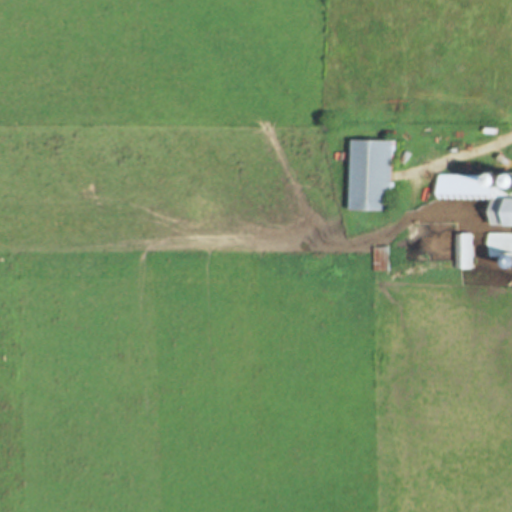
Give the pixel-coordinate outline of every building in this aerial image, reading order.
[(351,139),(350,211),(392,211),(394,139),(351,139)] [(440,174),(439,199),(493,200),(492,227),(511,227),(511,187),(496,187),(496,175),(440,174)] [(511,233),(488,233),(488,257),(511,257),(511,233)] [(457,234),(458,270),(475,270),(474,234),(457,234)] [(372,247),(373,271),(389,271),(389,247),(372,247)]
